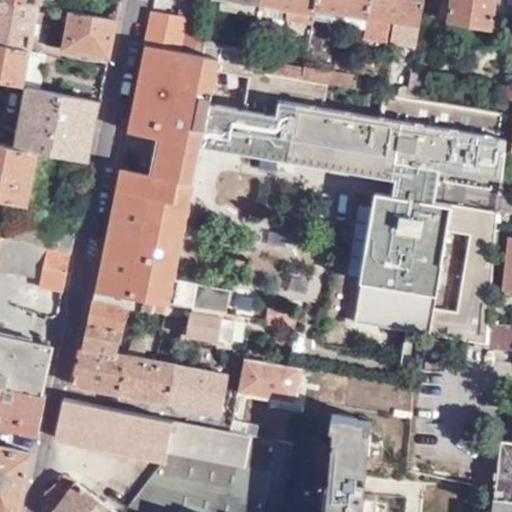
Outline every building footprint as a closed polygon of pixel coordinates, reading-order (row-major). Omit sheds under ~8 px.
[(0,0),(0,45),(31,52),(40,5),(14,0),(0,0)] [(316,0),(260,0),(260,2),(255,28),(269,30),(271,16),(274,3),(288,6),(314,10),(315,5),(316,0)] [(370,0),(316,0),(315,5),(350,12),(348,24),(366,27),(370,0)] [(417,37),(423,0),(370,0),(366,27),(364,36),(390,40),(391,33),(417,37)] [(490,28),(494,0),(451,0),(448,21),(490,28)] [(286,18),(288,6),(274,3),(271,16),(286,18)] [(182,33),(179,50),(197,54),(199,41),(206,5),(195,4),(189,35),(182,33)] [(312,23),(314,10),(288,6),(286,18),(312,23)] [(64,49),(110,59),(117,21),(54,8),(52,17),(70,21),(64,49)] [(179,8),(177,17),(185,18),(186,10),(179,8)] [(153,12),(147,44),(179,50),(182,33),(185,18),(177,17),(153,12)] [(251,50),(254,37),(244,35),(242,49),(251,50)] [(146,45),(127,135),(156,141),(148,179),(120,173),(95,292),(133,299),(142,300),(170,305),(173,305),(193,189),(191,189),(197,150),(393,185),(391,200),(372,197),(356,288),(362,289),(356,324),(488,346),(490,325),(499,215),(433,204),(438,173),(502,185),(503,169),(508,113),(416,97),(406,95),(382,91),(378,118),(324,109),(328,82),(302,78),(264,71),(260,71),(247,69),(249,57),(250,51),(242,50),(200,42),(197,55),(178,51),(146,45)] [(0,79),(28,86),(39,88),(46,55),(44,54),(31,52),(0,45),(0,79)] [(251,56),(249,67),(262,70),(263,58),(251,56)] [(266,58),(264,70),(302,77),(305,65),(266,58)] [(355,85),(357,73),(305,65),(302,77),(355,85)] [(407,94),(417,96),(420,72),(411,70),(407,94)] [(369,75),(357,73),(355,85),(378,89),(379,81),(369,80),(369,75)] [(41,152),(89,162),(101,102),(39,88),(28,86),(16,147),(41,152)] [(0,200),(29,207),(41,152),(16,147),(0,143),(0,200)] [(0,240),(70,255),(74,240),(8,226),(7,233),(0,231),(0,240)] [(63,293),(70,255),(0,240),(0,387),(42,394),(52,346),(0,336),(0,271),(43,280),(42,288),(63,293)] [(95,299),(85,346),(119,353),(129,306),(95,299)] [(142,300),(140,310),(167,315),(170,305),(142,300)] [(178,306),(170,305),(167,315),(190,319),(192,309),(178,306)] [(236,316),(192,309),(190,319),(189,328),(183,327),(180,343),(187,344),(188,338),(231,344),(236,316)] [(511,325),(493,324),(491,345),(511,348),(511,325)] [(79,346),(71,382),(121,393),(130,355),(119,353),(85,346),(79,346)] [(130,355),(121,393),(167,401),(174,364),(152,360),(130,355)] [(235,398),(294,409),(300,373),(242,363),(235,398)] [(174,364),(167,401),(223,412),(229,375),(174,364)] [(47,395),(42,394),(0,387),(0,427),(39,436),(47,395)] [(65,397),(56,437),(83,443),(114,450),(121,409),(68,398),(65,397)] [(121,409),(114,450),(167,460),(176,421),(153,416),(121,409)] [(511,511),(511,409),(509,442),(498,440),(495,469),(487,469),(486,483),(494,484),(491,511),(511,511)] [(176,421),(167,460),(210,469),(218,430),(176,421)] [(329,422),(322,511),(361,511),(367,430),(329,422)] [(262,511),(277,442),(218,430),(210,469),(167,460),(130,505),(148,511),(262,511)] [(19,511),(35,452),(0,445),(0,511),(19,511)] [(64,475),(46,494),(57,501),(54,509),(53,511),(119,511),(81,482),(64,475)]
